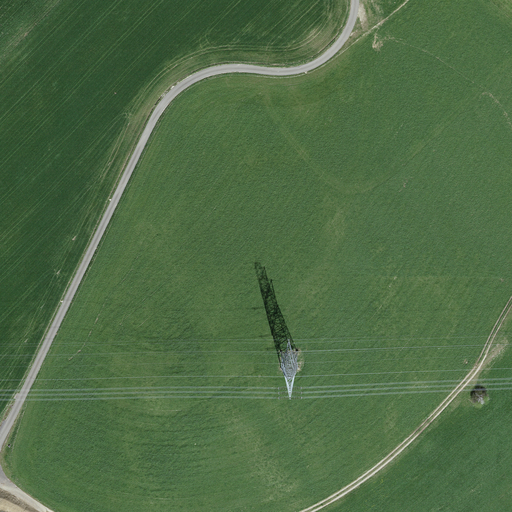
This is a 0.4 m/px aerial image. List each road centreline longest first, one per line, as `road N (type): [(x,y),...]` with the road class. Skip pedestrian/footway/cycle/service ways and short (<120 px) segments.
road 1 (track): [(0,444),(160,112),(216,70),(299,70),(321,62),(339,47),(355,0)]
road 2 (track): [(305,511),(413,436),(476,367),(511,300)]
